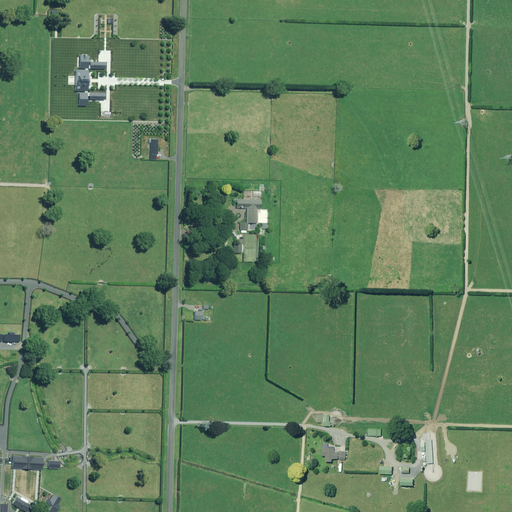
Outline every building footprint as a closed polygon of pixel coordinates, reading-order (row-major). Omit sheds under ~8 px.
[(132,85),(132,83),(133,78),(122,78),(123,73),(115,73),(115,75),(112,75),(112,76),(108,76),(108,71),(101,71),(101,74),(90,74),(89,88),(96,88),(96,85),(101,85),(101,86),(107,86),(107,91),(113,91),(114,82),(118,82),(118,83),(125,83),(125,84),(132,85)] [(158,155),(158,140),(151,139),(150,160),(157,160),(157,155),(158,155)] [(261,209),(261,200),(237,199),(237,208),(247,209),(246,223),(240,223),(240,230),(241,230),(240,233),(246,233),(246,230),(248,230),(248,223),(257,224),(258,209),(261,209)] [(37,300),(37,293),(28,293),(28,306),(38,306),(38,301),(37,300)] [(201,310),(198,310),(198,311),(194,311),(194,320),(201,320),(201,317),(204,317),(204,312),(201,312),(201,310)] [(20,347),(21,325),(15,325),(13,347),(20,347)] [(331,416),(326,415),(326,418),(317,417),(317,423),(323,423),(323,426),(338,427),(338,423),(330,423),(331,416)] [(434,463),(433,440),(427,440),(427,442),(422,442),(423,452),(427,451),(428,464),(434,463)] [(22,447),(19,444),(12,451),(15,455),(22,447)] [(335,452),(335,449),(329,449),(329,444),(324,444),(323,456),(327,456),(327,462),(333,462),(333,459),(347,459),(347,452),(340,452),(335,452)] [(30,470),(30,461),(20,461),(21,472),(26,472),(26,470),(30,470)] [(393,467),(381,467),(381,474),(393,475),(393,467)] [(21,504),(16,501),(14,505),(18,508),(18,509),(20,510),(21,509),(24,511),(25,511),(29,505),(23,501),(21,504)]
